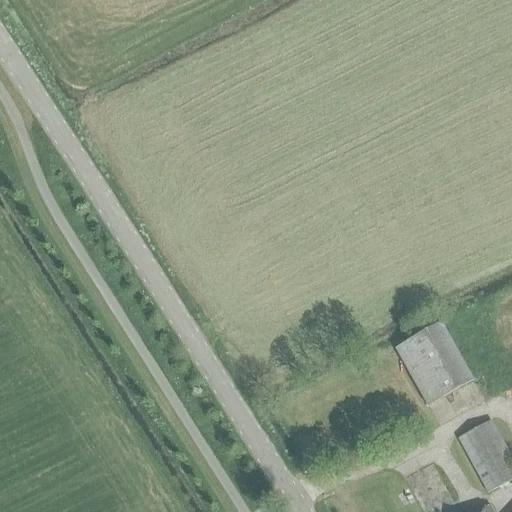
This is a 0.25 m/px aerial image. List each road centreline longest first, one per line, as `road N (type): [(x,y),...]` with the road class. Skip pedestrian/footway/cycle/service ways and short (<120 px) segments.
road 1 (tertiary): [(300,511),(0,42)]
road 2 (unknown): [(0,113),(47,225),(228,511)]
